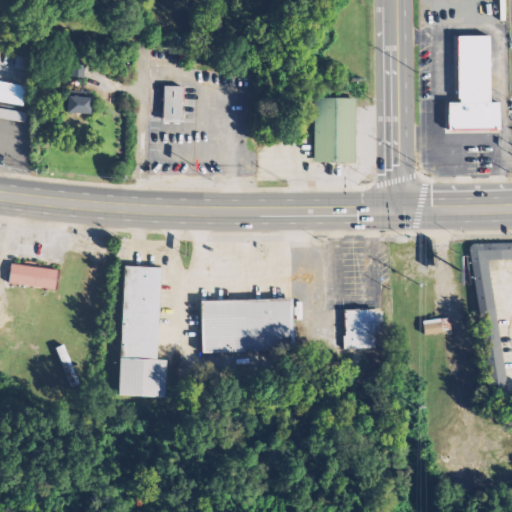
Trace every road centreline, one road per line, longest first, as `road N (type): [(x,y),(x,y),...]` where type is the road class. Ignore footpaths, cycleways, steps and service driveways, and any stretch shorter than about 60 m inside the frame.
road 1 (trunk): [(232,211),(0,195)]
road 2 (primary): [(395,210),(392,0)]
road 3 (trunk): [(395,210),(232,211)]
